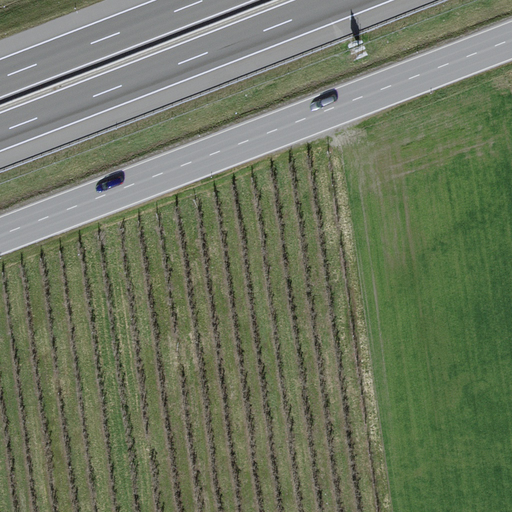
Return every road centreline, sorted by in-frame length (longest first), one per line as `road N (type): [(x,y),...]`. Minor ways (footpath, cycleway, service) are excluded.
road 1 (tertiary): [(0,236),(511,40)]
road 2 (motorway): [(0,132),(344,0)]
road 3 (motorway): [(200,0),(0,77)]
